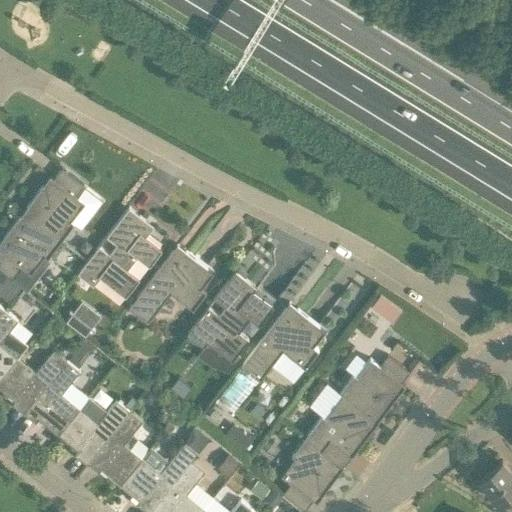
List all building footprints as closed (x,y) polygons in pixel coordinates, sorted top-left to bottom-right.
[(50,175),(42,185),(23,210),(62,240),(75,222),(72,219),(85,202),(76,194),(84,184),(62,167),(54,178),(50,175)] [(145,219),(129,206),(78,273),(93,285),(100,276),(126,295),(140,277),(128,268),(138,256),(149,265),(162,248),(146,236),(151,229),(143,222),(145,219)] [(62,240),(23,210),(0,240),(0,266),(14,277),(22,266),(31,273),(45,255),(48,257),(62,240)] [(214,271),(195,257),(185,249),(181,256),(173,250),(129,307),(148,322),(171,292),(193,309),(207,291),(202,287),(214,271)] [(250,280),(236,269),(187,333),(204,345),(207,341),(232,360),(249,338),(239,331),(250,316),(260,324),(273,305),(247,285),(250,280)] [(0,292),(0,293),(9,301),(22,286),(12,278),(0,292)] [(326,329),(298,307),(293,313),(285,307),(241,364),(244,367),(260,379),(283,349),(305,366),(319,348),(314,345),(326,329)] [(0,378),(18,357),(28,344),(10,329),(18,319),(5,309),(0,314),(0,378)] [(95,329),(92,326),(69,309),(68,310),(72,313),(66,320),(85,335),(91,327),(94,330),(95,329)] [(18,357),(0,378),(0,387),(15,400),(12,403),(24,412),(67,359),(54,348),(35,371),(18,357)] [(343,393),(379,420),(406,384),(402,381),(408,374),(386,357),(380,365),(370,357),(357,375),(354,373),(340,391),(343,394),(343,393)] [(67,359),(24,412),(35,422),(38,418),(58,434),(80,407),(62,392),(80,369),(67,359)] [(260,379),(244,367),(219,399),(235,411),(260,379)] [(305,436),(338,461),(344,466),(379,420),(343,393),(343,394),(326,417),(322,414),(305,436)] [(86,462),(129,409),(116,398),(105,413),(87,398),(80,407),(58,434),(78,450),(75,453),(86,462)] [(129,409),(86,462),(97,472),(100,468),(120,484),(142,457),(124,442),(142,419),(129,409)] [(238,441),(247,449),(254,440),(244,433),(238,441)] [(344,466),(338,461),(305,436),(292,454),(295,457),(281,475),(291,482),(283,493),(305,509),(313,498),(317,501),(344,466)] [(142,457),(120,484),(140,500),(137,503),(147,511),(148,511),(197,452),(184,441),(169,461),(151,446),(142,457)] [(200,511),(204,507),(186,492),(205,470),(192,459),(198,452),(197,452),(148,511),(200,511)] [(511,511),(511,471),(502,459),(480,476),(500,503),(507,511),(511,511)] [(259,494),(268,489),(262,479),(253,484),(259,494)] [(273,488),(264,499),(274,507),(283,497),(273,488)] [(251,511),(254,509),(241,498),(229,511),(210,511),(204,507),(200,511),(251,511)]
